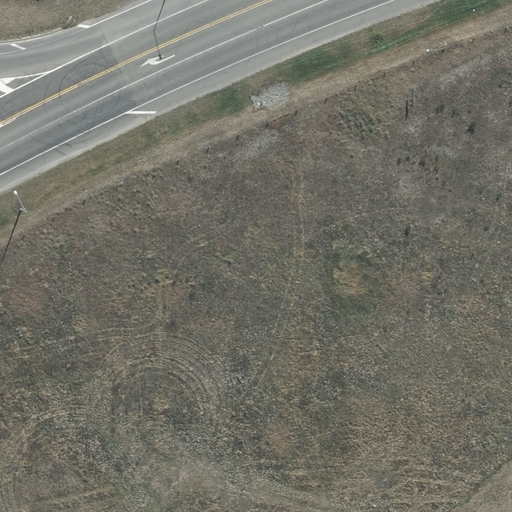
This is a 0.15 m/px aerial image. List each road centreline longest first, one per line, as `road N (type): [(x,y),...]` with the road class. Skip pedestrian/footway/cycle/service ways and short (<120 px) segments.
road 1 (secondary): [(0,121),(179,34)]
road 2 (tertiary): [(0,67),(179,34)]
